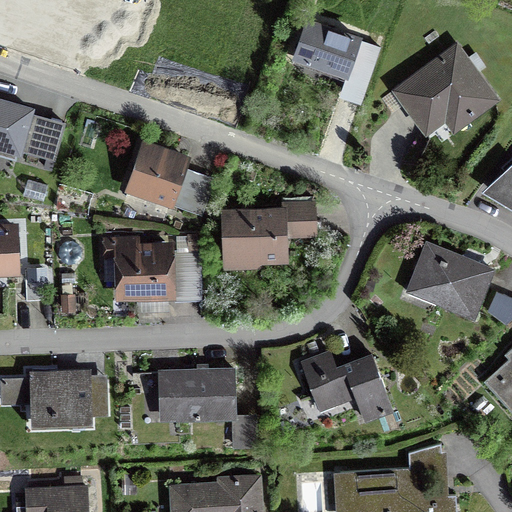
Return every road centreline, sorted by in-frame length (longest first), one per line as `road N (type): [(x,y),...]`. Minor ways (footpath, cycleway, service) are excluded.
road 1 (residential): [(0,343),(263,334),(300,325),(343,285),(379,189)]
road 2 (residential): [(0,60),(379,189)]
road 3 (residential): [(379,189),(511,241)]
